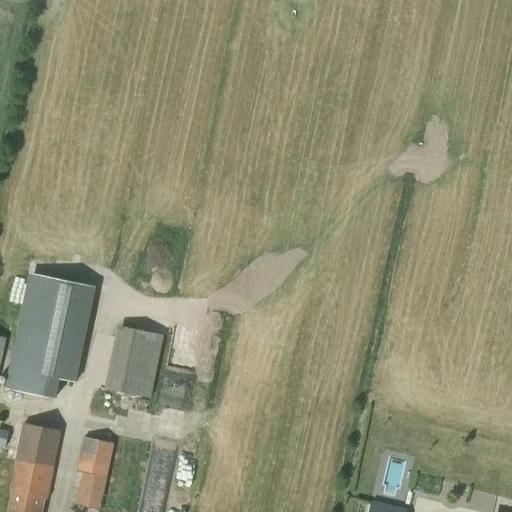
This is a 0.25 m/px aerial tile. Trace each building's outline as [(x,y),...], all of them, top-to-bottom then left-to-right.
[(76,381),(95,287),(29,273),(5,388),(54,398),(58,377),(76,381)] [(163,335),(118,326),(104,388),(150,398),(163,335)] [(46,499),(60,432),(25,425),(7,511),(40,511),(43,498),(46,499)] [(100,508),(113,445),(84,439),(72,502),(100,508)] [(406,511),(407,510),(359,498),(355,511),(406,511)] [(511,511),(511,502),(496,499),(493,511),(511,511)]
